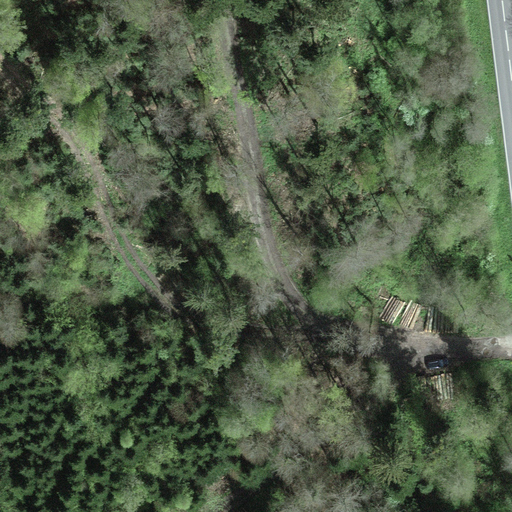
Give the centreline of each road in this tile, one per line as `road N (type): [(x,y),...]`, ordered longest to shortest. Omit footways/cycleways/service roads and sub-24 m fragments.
road 1 (track): [(221,0),(288,282),(347,333),(418,345)]
road 2 (track): [(222,511),(418,345),(511,347)]
